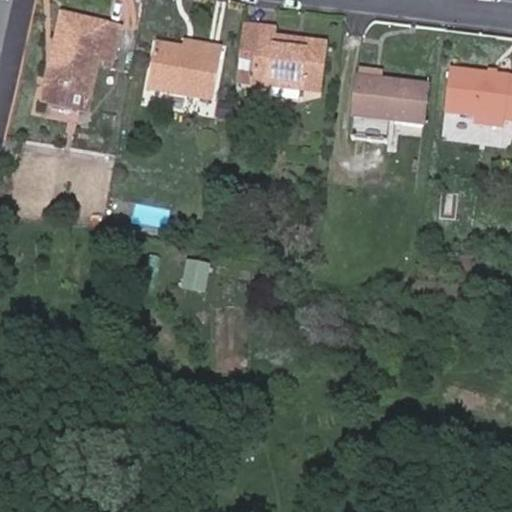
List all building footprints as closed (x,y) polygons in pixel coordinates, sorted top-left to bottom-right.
[(47,83),(39,81),(36,96),(77,106),(90,57),(105,60),(113,26),(56,12),(49,46),(56,49),(47,83)] [(251,52),(255,26),(240,24),(237,51),(251,52)] [(251,52),(237,51),(235,64),(249,68),(248,78),(264,82),(265,75),(297,79),(296,87),(318,90),(324,44),(270,36),(271,28),(255,26),(251,52)] [(179,40),(178,48),(198,51),(198,44),(179,40)] [(198,51),(178,48),(153,44),(145,87),(209,97),(217,47),(198,44),(198,51)] [(49,46),(39,81),(47,83),(56,49),(49,46)] [(249,68),(235,64),(234,75),(248,78),(249,68)] [(354,78),(375,81),(376,73),(354,70),(354,78)] [(472,114),(502,118),(511,119),(511,79),(447,71),(442,110),(472,114)] [(265,75),(264,82),(296,87),(297,79),(265,75)] [(421,87),(375,81),(354,78),(346,125),(383,130),(386,111),(417,114),(421,87)] [(501,127),(502,118),(472,114),(470,123),(501,127)]
